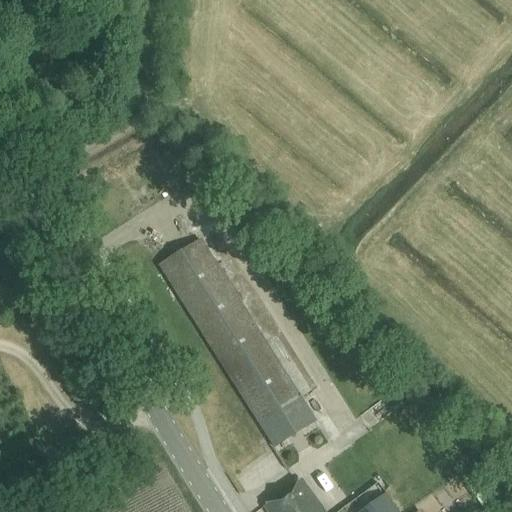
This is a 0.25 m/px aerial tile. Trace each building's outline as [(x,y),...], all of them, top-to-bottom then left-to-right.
[(159,267),(272,445),(314,418),(201,240),(159,267)] [(310,358),(318,353),(307,334),(298,339),(310,358)] [(389,409),(371,422),(380,435),(398,422),(389,409)] [(444,486),(462,475),(456,465),(438,477),(444,486)] [(323,511),(301,481),(265,507),(268,511),(323,511)] [(361,511),(398,511),(386,494),(361,511)]
